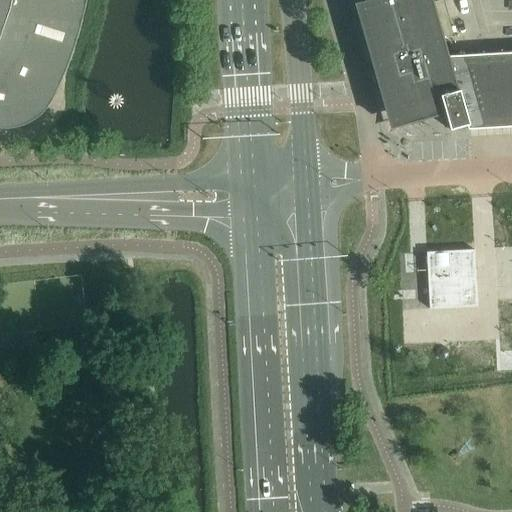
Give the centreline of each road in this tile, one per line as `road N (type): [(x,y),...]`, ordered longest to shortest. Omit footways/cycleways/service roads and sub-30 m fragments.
road 1 (secondary): [(333,511),(315,187)]
road 2 (secondary): [(244,191),(258,511)]
road 3 (unclassified): [(0,202),(244,191)]
road 4 (secondary): [(232,0),(244,191)]
road 5 (secondary): [(315,187),(299,0)]
road 6 (residential): [(373,181),(335,0)]
